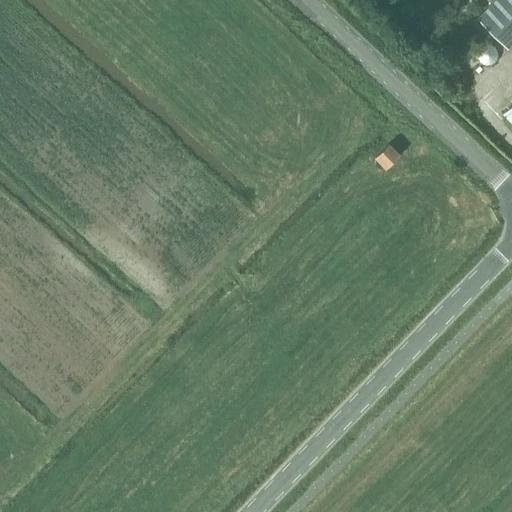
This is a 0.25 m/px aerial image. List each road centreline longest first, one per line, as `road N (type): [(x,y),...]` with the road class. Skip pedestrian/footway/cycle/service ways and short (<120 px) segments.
road 1 (unclassified): [(251,511),(511,243)]
road 2 (unclassified): [(511,190),(308,0)]
